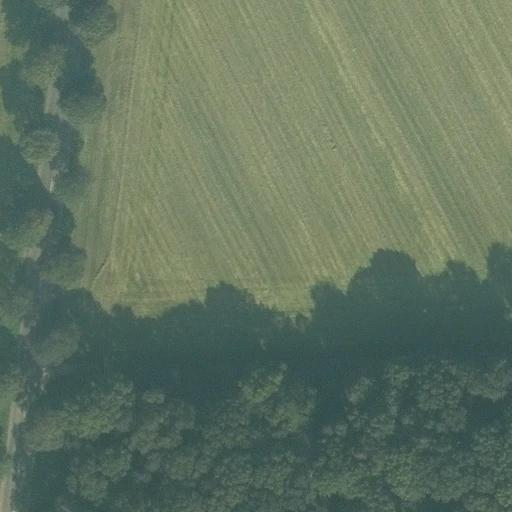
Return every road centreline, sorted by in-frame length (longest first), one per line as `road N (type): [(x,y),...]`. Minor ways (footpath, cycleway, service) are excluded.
road 1 (tertiary): [(13,511),(73,0)]
road 2 (track): [(30,364),(511,334)]
